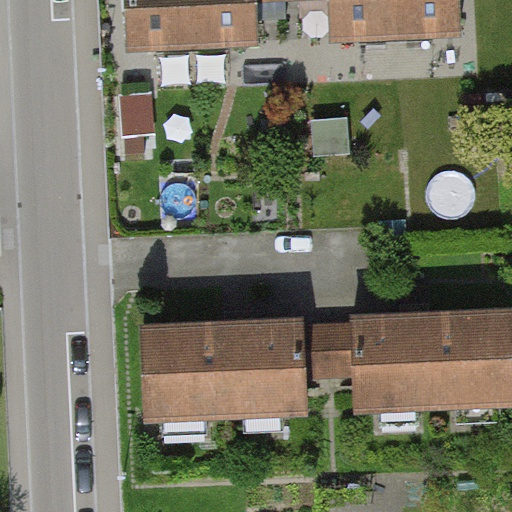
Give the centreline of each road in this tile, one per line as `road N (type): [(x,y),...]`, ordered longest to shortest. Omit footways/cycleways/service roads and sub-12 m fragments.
road 1 (unclassified): [(57,195),(69,511)]
road 2 (unclassified): [(46,0),(57,195)]
